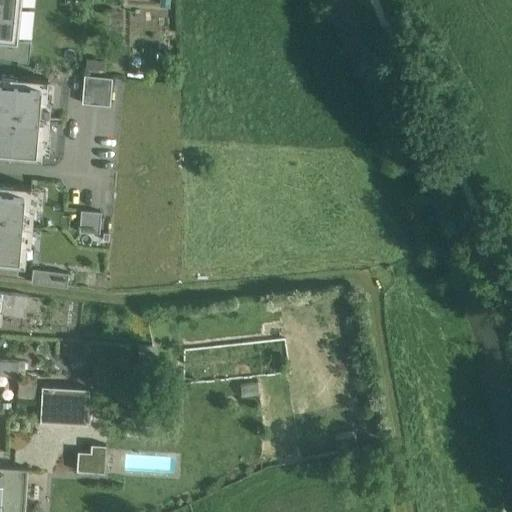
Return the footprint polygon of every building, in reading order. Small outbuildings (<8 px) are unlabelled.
[(0,0),(0,39),(12,41),(17,42),(21,0),(0,0)] [(105,67),(105,57),(86,57),(86,67),(105,67)] [(82,101),(111,104),(113,74),(85,72),(82,101)] [(0,75),(0,155),(41,159),(48,79),(0,75)] [(0,183),(0,263),(24,266),(31,186),(0,183)] [(100,229),(100,208),(80,208),(80,229),(100,229)] [(33,282),(68,280),(68,267),(32,268),(33,282)] [(15,294),(1,293),(0,299),(0,312),(26,316),(28,296),(15,294)] [(155,355),(140,355),(141,368),(158,367),(155,355)] [(23,362),(0,360),(0,371),(23,373),(23,362)] [(42,384),(41,420),(89,420),(90,385),(42,384)] [(78,448),(78,469),(106,470),(107,442),(91,441),(91,449),(78,448)] [(0,464),(0,511),(25,511),(27,465),(0,464)]
